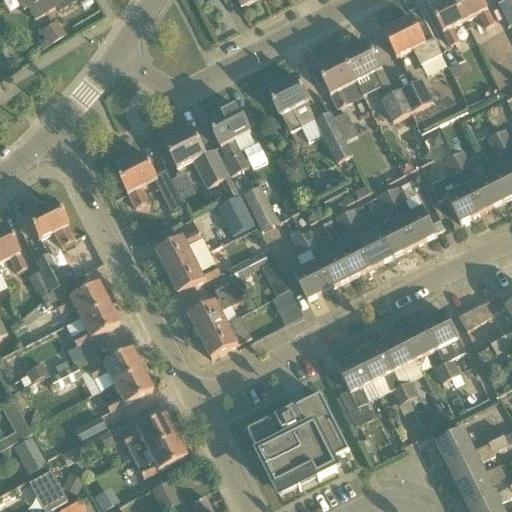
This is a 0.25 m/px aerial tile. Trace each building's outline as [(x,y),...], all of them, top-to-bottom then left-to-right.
[(14,0),(24,14),(28,11),(35,23),(58,9),(52,0),(14,0)] [(235,0),(242,12),(263,1),(262,0),(235,0)] [(466,24),(453,0),(431,12),(451,50),(460,46),(452,31),(466,24)] [(481,0),(454,0),(453,0),(466,24),(479,18),(487,32),(496,27),(481,0)] [(434,42),(426,46),(413,21),(384,36),(397,62),(414,53),(422,69),(443,59),(434,42)] [(56,25),(40,35),(48,49),(64,39),(56,25)] [(365,45),(341,57),(356,86),(368,80),(375,94),(390,87),(375,57),(372,58),(365,45)] [(356,86),(341,57),(319,69),(325,82),(323,83),(331,99),(338,113),(352,107),(344,92),(356,86)] [(455,82),(471,73),(466,63),(450,72),(455,82)] [(317,124),(307,107),(310,105),(297,80),(268,95),(281,120),(282,120),(291,138),(302,132),(316,125),(338,168),(352,161),(334,121),(331,116),(317,124)] [(402,94),(413,118),(434,107),(423,84),(402,94)] [(413,118),(402,94),(381,105),(393,128),(413,118)] [(241,175),(248,171),(235,143),(251,136),(238,110),(210,124),(216,135),(214,136),(221,151),(222,151),(229,165),(226,166),(232,179),(241,175)] [(343,116),(334,121),(352,161),(360,157),(353,144),(364,140),(359,130),(352,134),(343,116)] [(239,198),(216,153),(216,157),(208,161),(206,158),(194,132),(165,147),(178,173),(194,165),(209,194),(220,187),(229,203),(239,198)] [(496,139),(504,153),(509,151),(511,144),(506,134),(496,139)] [(504,153),(496,139),(488,143),(493,154),(499,156),(504,153)] [(150,155),(145,157),(117,171),(123,182),(121,184),(128,198),(136,212),(150,205),(143,192),(163,181),(150,155)] [(463,156),(454,161),(460,174),(471,169),(463,156)] [(460,174),(454,161),(444,165),(451,179),(460,174)] [(504,206),(511,202),(511,168),(490,179),(504,206)] [(483,217),(470,189),(463,176),(462,176),(460,174),(451,179),(452,181),(440,187),(461,228),(483,217)] [(169,182),(159,188),(174,218),(185,213),(167,175),(166,175),(169,182)] [(483,217),(504,206),(490,179),(470,189),(483,217)] [(245,200),(263,237),(281,228),(262,191),(245,200)] [(406,208),(400,197),(398,192),(390,196),(397,212),(406,208)] [(397,212),(390,196),(380,201),(388,217),(397,212)] [(240,199),(218,210),(233,240),(255,229),(240,199)] [(53,237),(60,251),(74,244),(67,230),(60,214),(58,216),(52,205),(24,219),(38,244),(53,237)] [(424,212),(402,223),(416,250),(438,239),(424,212)] [(354,214),(345,218),(353,233),(362,228),(354,214)] [(353,233),(345,218),(337,223),(344,237),(353,233)] [(395,261),(416,250),(402,223),(381,234),(395,261)] [(4,229),(0,230),(0,266),(8,262),(16,277),(26,272),(4,229)] [(157,255),(168,277),(210,256),(198,234),(157,255)] [(395,261),(381,234),(359,245),(373,272),(395,261)] [(303,241),(309,255),(319,250),(312,236),(303,241)] [(309,255),(303,241),(294,245),(301,259),(309,255)] [(351,283),(373,272),(359,245),(337,256),(351,283)] [(210,256),(168,277),(179,299),(221,278),(210,256)] [(233,286),(240,282),(270,268),(264,256),(228,274),(233,286)] [(330,294),(351,283),(337,256),(316,267),(330,294)] [(35,265),(40,275),(51,296),(63,290),(64,289),(49,258),(35,265)] [(308,305),(330,294),(316,267),(294,278),(308,305)] [(51,296),(40,275),(27,281),(38,303),(41,301),(51,296)] [(228,328),(222,316),(237,308),(247,297),(240,282),(233,286),(216,296),(220,303),(189,319),(201,341),(228,328)] [(51,296),(41,301),(47,313),(54,310),(59,318),(73,311),(79,323),(108,308),(97,287),(68,301),(63,290),(51,296)] [(291,295),(273,304),(286,330),(304,321),(291,295)] [(108,308),(79,323),(85,335),(71,342),(76,351),(118,329),(108,308)] [(492,321),(485,308),(460,321),(466,334),(492,321)] [(454,364),(467,358),(459,343),(446,316),(424,327),(438,354),(445,369),(452,383),(456,392),(465,388),(454,364)] [(438,354),(424,327),(402,338),(416,365),(438,354)] [(239,350),(228,328),(201,341),(212,363),(239,350)] [(492,349),(505,341),(500,333),(487,341),(492,349)] [(511,336),(505,341),(492,349),(497,358),(510,350),(511,348),(511,336)] [(402,338),(381,348),(395,376),(416,365),(402,338)] [(395,376),(381,348),(359,360),(373,388),(386,381),(393,395),(405,418),(414,413),(410,405),(403,391),(395,376)] [(107,377),(113,389),(141,374),(131,353),(88,375),(93,384),(107,377)] [(337,371),(350,396),(341,401),(356,431),(374,423),(366,409),(369,407),(363,393),(373,388),(359,360),(337,371)] [(27,380),(20,383),(24,390),(48,378),(42,368),(25,376),(27,380)] [(56,394),(81,381),(75,369),(50,382),(56,394)] [(452,383),(445,369),(436,373),(443,388),(452,383)] [(152,395),(141,374),(113,389),(119,401),(105,408),(109,417),(152,395)] [(411,387),(403,391),(410,405),(418,401),(411,387)] [(350,457),(322,400),(249,436),(277,493),(314,475),(319,485),(320,484),(320,483),(336,475),(337,476),(338,476),(333,465),(350,457)] [(132,462),(175,440),(164,419),(121,441),(126,451),(132,462)] [(106,433),(100,420),(74,434),(81,446),(106,433)] [(485,440),(489,448),(503,440),(500,432),(485,440)] [(437,447),(448,469),(475,455),(465,433),(437,447)] [(108,435),(61,459),(67,471),(113,446),(108,435)] [(489,448),(488,449),(475,455),(448,469),(458,491),(486,477),(481,467),(496,460),(494,457),(511,448),(511,435),(503,440),(489,448)] [(185,461),(175,440),(132,462),(139,474),(143,483),(185,461)] [(0,455),(9,451),(5,442),(0,444),(0,455)] [(30,442),(16,449),(22,460),(36,452),(30,442)] [(34,498),(55,486),(50,476),(29,488),(34,498)] [(458,491),(468,511),(469,511),(511,489),(511,480),(507,483),(492,490),(486,477),(458,491)] [(169,511),(179,507),(168,485),(151,494),(160,511),(169,511)] [(511,489),(469,511),(503,511),(501,506),(511,501),(511,489)] [(211,511),(205,501),(191,508),(193,511),(211,511)]
